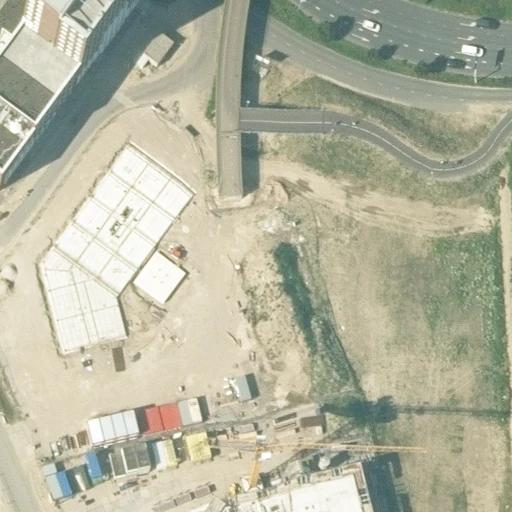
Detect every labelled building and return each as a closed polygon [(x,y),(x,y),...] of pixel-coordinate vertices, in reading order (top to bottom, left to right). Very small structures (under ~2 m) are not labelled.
[(47,0),(0,66),(0,190),(3,186),(4,186),(9,179),(8,179),(9,178),(14,172),(14,171),(15,170),(15,171),(20,164),(20,163),(21,163),(26,156),(25,156),(26,155),(27,155),(31,148),(32,148),(55,117),(75,89),(76,88),(75,88),(76,88),(76,87),(99,55),(100,55),(101,55),(106,49),(106,48),(106,47),(107,48),(112,41),(111,40),(112,39),(113,40),(118,33),(117,33),(118,32),(123,25),(123,24),(122,24),(126,19),(127,19),(132,13),(131,12),(132,11),(137,5),(137,4),(139,0),(47,0)] [(164,58),(172,48),(158,37),(150,47),(164,58)] [(156,69),(164,59),(149,48),(141,58),(156,69)] [(129,144),(40,264),(64,355),(127,338),(117,300),(196,193),(129,144)] [(492,486),(511,485),(510,473),(491,474),(492,486)] [(240,511),(358,511),(351,484),(240,511)]
